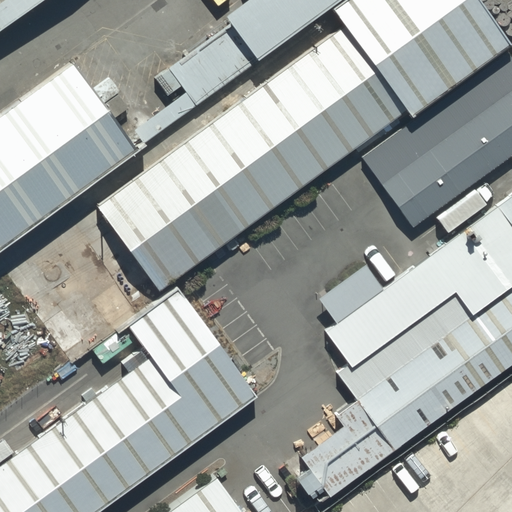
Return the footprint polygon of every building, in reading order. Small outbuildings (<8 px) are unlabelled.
[(325,0),(336,14),(398,100),(508,20),(493,0),(325,0)] [(398,100),(336,14),(89,193),(150,278),(398,100)] [(0,228),(138,128),(73,39),(0,91),(0,228)] [(511,82),(375,182),(407,226),(436,204),(444,215),(476,192),(471,184),(511,153),(511,82)] [(511,363),(511,189),(323,325),(376,399),(308,448),(337,489),(511,363)] [(0,383),(73,331),(17,253),(0,264),(0,383)] [(0,511),(69,511),(258,377),(179,268),(121,310),(142,339),(0,440),(0,511)] [(258,511),(225,466),(161,511),(258,511)]
